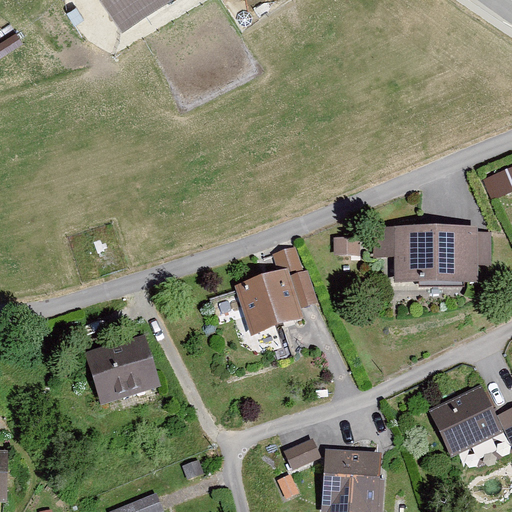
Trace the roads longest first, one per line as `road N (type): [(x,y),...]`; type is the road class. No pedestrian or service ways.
road 1 (residential): [(0,322),(293,230),(511,141)]
road 2 (residential): [(511,326),(353,406),(235,450)]
